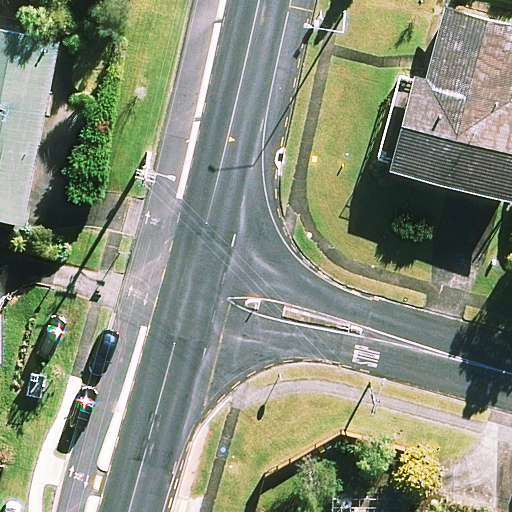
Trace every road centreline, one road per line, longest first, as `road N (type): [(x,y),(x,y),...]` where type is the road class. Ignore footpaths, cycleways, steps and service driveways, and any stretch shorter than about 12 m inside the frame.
road 1 (residential): [(511,374),(190,283)]
road 2 (tertiary): [(190,283),(257,0)]
road 3 (tertiary): [(126,511),(190,283)]
